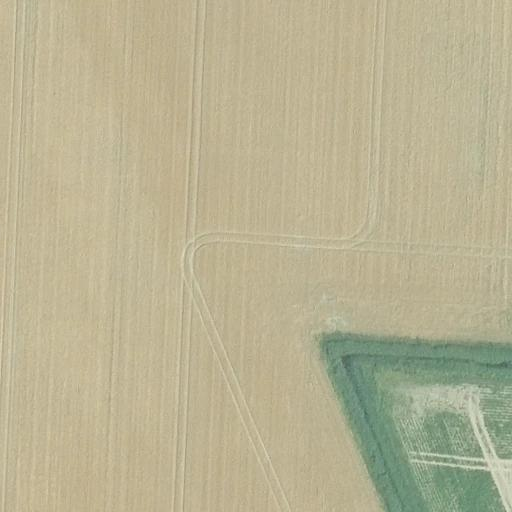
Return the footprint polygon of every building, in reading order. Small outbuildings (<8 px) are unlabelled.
[(14,260),(14,270),(26,271),(26,261),(14,260)] [(26,261),(26,271),(38,272),(38,262),(26,261)] [(55,262),(55,272),(67,273),(67,263),(55,262)] [(67,263),(67,273),(79,274),(79,264),(67,263)] [(96,265),(96,275),(108,275),(108,265),(96,265)] [(108,265),(108,275),(120,276),(120,266),(108,265)] [(228,265),(219,270),(225,280),(234,276),(228,265)] [(137,267),(136,277),(148,277),(149,267),(137,267)] [(149,267),(148,277),(160,278),(161,268),(149,267)] [(178,269),(177,279),(189,280),(190,270),(178,269)] [(190,270),(189,280),(201,280),(202,270),(190,270)] [(234,276),(225,280),(230,291),(239,286),(234,276)] [(1,308),(0,328),(0,347),(22,349),(24,310),(1,308)] [(24,310),(22,349),(42,350),(45,311),(24,310)] [(45,311),(42,350),(63,351),(65,312),(45,311)] [(65,312),(63,351),(83,352),(86,313),(65,312)] [(86,313),(83,352),(104,353),(106,314),(86,313)] [(106,314),(104,353),(124,354),(127,315),(106,314)] [(127,315),(124,354),(145,355),(147,316),(127,315)] [(147,316),(145,355),(165,356),(167,317),(147,316)] [(167,317),(165,356),(186,357),(188,319),(167,317)] [(188,319),(186,357),(206,359),(208,320),(188,319)] [(208,320),(206,359),(227,360),(229,321),(208,320)] [(229,321),(227,360),(262,362),(263,339),(250,338),(251,322),(229,321)]
